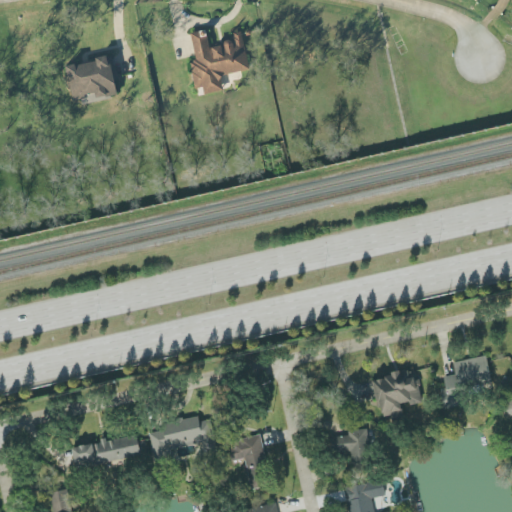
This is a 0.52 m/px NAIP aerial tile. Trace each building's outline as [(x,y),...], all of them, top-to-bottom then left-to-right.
[(248,68),(241,29),(231,31),(232,40),(208,45),(205,28),(189,31),(195,59),(189,60),(194,87),(202,86),(203,92),(222,89),(219,73),(248,68)] [(65,64),(71,97),(95,93),(96,96),(118,92),(110,54),(65,64)] [(467,406),(464,388),(493,384),(488,357),(454,362),(457,376),(445,377),(447,389),(440,390),(443,410),(467,406)] [(422,403),(418,372),(377,377),(382,420),(405,417),(403,406),(422,403)] [(511,395),(503,410),(511,415),(511,395)] [(151,434),(157,466),(174,462),(171,447),(203,441),(205,455),(218,453),(212,420),(201,423),(200,418),(163,425),(164,431),(151,434)] [(332,453),(352,453),(353,475),(369,474),(367,430),(349,431),(349,437),(331,438),(332,453)] [(74,448),(78,469),(142,456),(138,435),(74,448)] [(252,490),(271,486),(261,435),(229,442),(233,462),(246,459),(252,490)] [(389,511),(390,511),(385,511),(375,511),(373,499),(386,497),(383,480),(345,487),(349,511),(389,511)] [(73,511),(70,491),(51,494),(53,511),(73,511)]
